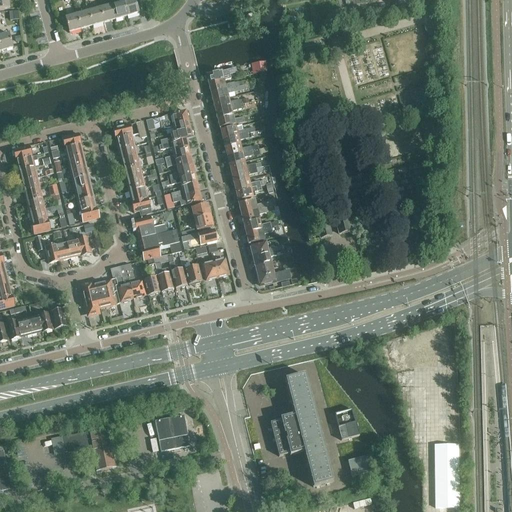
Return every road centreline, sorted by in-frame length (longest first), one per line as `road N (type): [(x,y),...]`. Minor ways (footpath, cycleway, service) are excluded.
road 1 (secondary): [(511,248),(405,295),(214,342)]
road 2 (secondary): [(220,367),(362,331),(511,268)]
road 3 (secondary): [(0,419),(220,367)]
road 4 (secondary): [(214,342),(0,394)]
road 5 (residential): [(250,308),(195,99)]
road 6 (residential): [(67,280),(30,276),(0,163)]
road 7 (unclassified): [(253,511),(220,367)]
road 8 (residential): [(82,348),(208,317)]
road 9 (residential): [(58,57),(179,20)]
road 10 (residential): [(123,248),(92,127)]
